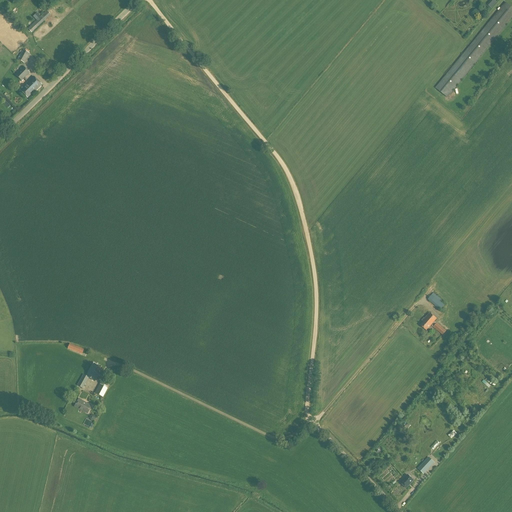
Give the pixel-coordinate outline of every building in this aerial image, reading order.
[(447,98),(511,18),(511,7),(506,2),(435,88),(447,98)] [(32,33),(51,15),(47,11),(28,29),(32,33)] [(29,53),(30,51),(27,50),(26,51),(23,50),(17,59),(24,63),(30,54),(29,53)] [(22,81),(30,73),(24,67),(15,75),(22,81)] [(34,92),(42,85),(33,76),(26,84),(27,85),(20,91),(28,98),(34,92)] [(440,310),(444,305),(442,303),(443,302),(433,293),(428,299),(440,310)] [(437,319),(430,313),(424,318),(421,321),(423,322),(420,326),(426,331),(431,326),(433,327),(443,335),(446,331),(434,321),(437,319)] [(82,354),(84,350),(69,344),(68,349),(82,354)] [(95,381),(101,369),(92,364),(86,376),(83,374),(77,386),(83,389),(88,378),(95,381)] [(103,397),(111,382),(103,377),(95,393),(103,397)] [(87,414),(91,406),(78,399),(74,407),(87,414)] [(457,434),(454,430),(448,435),(451,439),(457,434)] [(434,463),(429,457),(418,469),(424,474),(434,463)] [(408,465),(411,467),(417,462),(414,459),(408,465)] [(406,489),(414,481),(408,476),(401,483),(406,489)]
